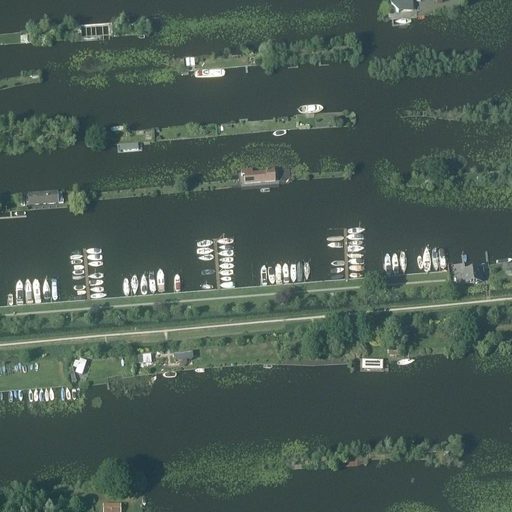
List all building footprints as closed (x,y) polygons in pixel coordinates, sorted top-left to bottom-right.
[(412,12),(411,0),(391,0),(387,5),(396,12),(412,12)] [(252,169),(241,170),(241,176),(244,176),(245,184),(275,181),(274,171),(267,172),(267,174),(253,175),(252,169)] [(57,194),(28,196),(29,204),(26,204),(26,206),(58,204),(57,194)] [(481,269),(462,272),(463,286),(483,283),(481,269)] [(193,353),(172,355),(173,361),(194,359),(193,353)] [(151,358),(138,359),(139,367),(151,366),(151,358)] [(86,362),(79,359),(75,374),(82,376),(86,362)]
